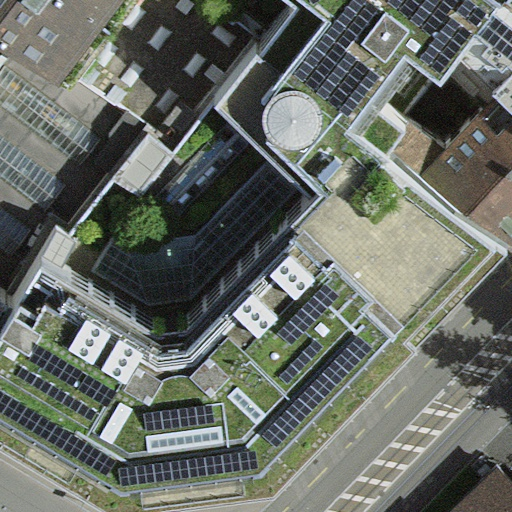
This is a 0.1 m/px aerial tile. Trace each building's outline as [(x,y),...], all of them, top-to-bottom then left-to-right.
[(167,141),(249,36),(201,0),(0,0),(0,27),(143,123),(167,141)] [(4,293),(0,300),(0,432),(110,498),(184,488),(270,477),(503,235),(384,144),(386,141),(382,138),(400,114),(440,62),(457,41),(487,0),(201,0),(249,36),(167,141),(143,123),(63,226),(49,218),(4,293)] [(511,0),(487,0),(457,41),(511,93),(511,0)] [(49,218),(63,226),(143,123),(0,27),(0,290),(4,293),(49,218)] [(384,144),(503,235),(511,225),(511,93),(457,41),(440,62),(481,102),(440,145),(400,114),(382,138),(386,141),(384,144)] [(511,511),(511,488),(511,489),(493,469),(447,511),(511,511)]
